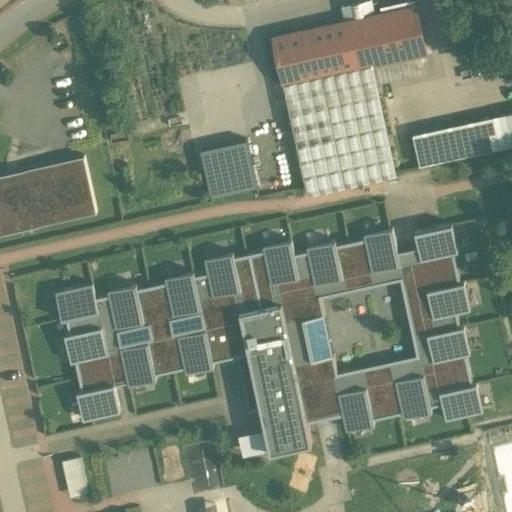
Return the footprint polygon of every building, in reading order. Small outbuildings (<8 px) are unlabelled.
[(417,3),(274,35),(284,80),(373,61),(427,49),(417,3)] [(373,61),(284,80),(308,190),(397,171),(373,61)] [(511,134),(507,111),(413,131),(420,163),(511,142),(511,134)] [(207,143),(214,191),(264,184),(257,136),(207,143)] [(85,152),(0,171),(0,230),(97,208),(85,152)] [(310,421),(342,414),(346,430),(377,424),(376,417),(402,412),(403,415),(433,409),(432,405),(443,403),(446,418),(487,410),(481,381),(475,382),(469,355),(474,354),(468,325),(462,326),(459,313),(473,311),(467,281),(462,282),(456,253),(462,252),(456,222),(416,230),(420,247),(399,251),(394,228),(368,233),(369,239),(337,245),(336,240),(309,246),(309,250),(296,253),(293,239),(263,245),(264,249),(235,255),(234,251),(205,257),(208,271),(196,274),(195,270),(166,277),(167,281),(139,287),(138,283),(108,289),(109,293),(97,295),(94,281),(56,289),(63,318),(67,316),(70,331),(65,332),(71,360),(75,360),(82,388),(77,389),(83,419),(123,410),(117,385),(127,383),(127,385),(159,378),(158,373),(185,367),(186,372),(216,366),(215,360),(250,353),(265,427),(239,432),(244,454),(271,448),(272,453),(314,444),(310,421)] [(511,511),(511,436),(491,441),(508,511),(511,511)] [(75,490),(94,487),(89,450),(69,453),(75,490)] [(226,511),(225,499),(205,501),(206,511),(226,511)]
